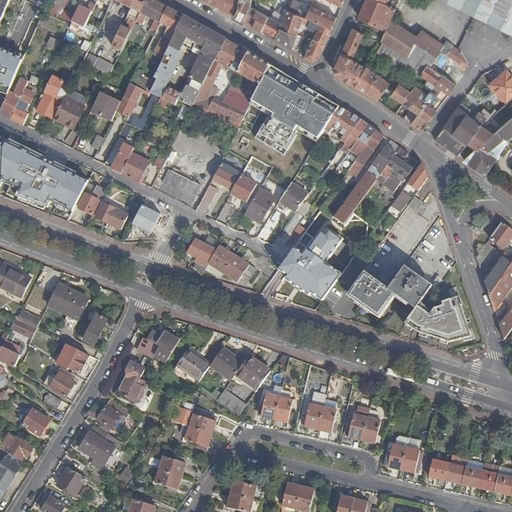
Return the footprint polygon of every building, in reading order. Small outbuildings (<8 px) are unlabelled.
[(0,0),(0,21),(2,22),(5,15),(11,0),(0,0)] [(66,0),(58,0),(55,5),(62,9),(66,0)] [(125,5),(115,0),(114,0),(113,2),(113,3),(123,9),(125,5)] [(138,0),(115,0),(125,5),(133,10),(138,0)] [(148,0),(138,0),(133,10),(129,17),(137,22),(148,0)] [(168,8),(153,0),(148,0),(137,22),(137,23),(142,26),(148,16),(156,20),(151,30),(157,32),(161,24),(168,8)] [(210,0),(210,3),(220,8),(223,0),(210,0)] [(223,0),(220,8),(234,16),(238,1),(238,0),(223,0)] [(238,1),(234,16),(244,21),(249,7),(251,0),(246,0),(244,3),(238,1)] [(366,0),(359,18),(376,26),(385,30),(386,30),(383,37),(381,41),(385,43),(379,53),(390,60),(396,64),(402,68),(404,66),(420,77),(421,75),(435,85),(450,95),(456,86),(431,67),(439,55),(441,52),(444,46),(421,31),(417,37),(391,21),(400,0),(366,0)] [(439,0),(472,16),(498,29),(511,35),(511,21),(498,14),(481,5),(483,0),(439,0)] [(511,0),(483,0),(481,5),(498,14),(511,21),(511,0)] [(296,2),(294,9),(303,12),(305,6),(296,2)] [(61,11),(62,9),(55,5),(52,14),(58,17),(61,11)] [(305,18),(310,7),(306,5),(301,16),(304,18),(305,18)] [(80,7),(73,23),(86,30),(88,24),(93,13),(80,7)] [(320,25),(331,30),(336,18),(310,7),(305,18),(311,21),(320,25)] [(185,16),(168,8),(161,24),(169,29),(156,52),(165,58),(185,16)] [(280,28),(297,35),(302,22),(304,18),(301,16),(287,10),(281,24),(280,28)] [(72,15),(61,11),(58,17),(69,21),(72,15)] [(180,95),(181,94),(164,86),(181,51),(181,50),(187,48),(201,55),(205,47),(212,31),(185,16),(165,58),(160,70),(158,69),(154,78),(153,81),(147,92),(150,94),(154,95),(161,98),(163,100),(175,106),(177,102),(180,95)] [(267,16),(263,29),(276,36),(280,28),(281,24),(267,16)] [(317,32),(320,25),(311,21),(308,25),(307,29),(317,32)] [(88,24),(86,30),(91,32),(95,34),(97,30),(98,30),(98,29),(88,24)] [(135,25),(133,30),(132,32),(129,39),(134,41),(140,28),(135,25)] [(313,40),(324,45),(331,30),(320,25),(317,32),(313,40)] [(383,34),(385,30),(376,26),(374,30),(383,34)] [(129,39),(132,32),(123,28),(113,48),(122,52),(129,39)] [(276,36),(275,40),(291,49),(297,35),(280,28),(276,36)] [(364,35),(354,28),(343,53),(353,59),(364,35)] [(186,106),(193,109),(198,99),(206,83),(227,40),(212,31),(205,47),(201,55),(198,61),(181,94),(180,95),(177,102),(186,106)] [(95,34),(91,32),(83,49),(88,52),(91,46),(95,37),(94,36),(95,34)] [(155,36),(148,32),(142,46),(149,49),(150,46),(155,36)] [(50,37),(46,45),(53,48),(57,40),(50,37)] [(365,66),(378,42),(372,39),(364,52),(366,53),(361,63),(365,66)] [(249,54),(227,40),(206,83),(198,99),(193,109),(216,119),(222,107),(223,105),(213,100),(218,91),(212,88),(224,65),(239,74),(249,54)] [(318,60),(324,45),(313,40),(305,57),(313,62),(318,60)] [(84,59),(84,60),(111,74),(114,67),(99,59),(102,52),(91,46),(88,52),(84,59)] [(10,49),(9,53),(17,56),(16,57),(23,61),(25,56),(10,49)] [(83,49),(82,49),(79,56),(84,59),(88,52),(83,49)] [(464,69),(467,65),(459,54),(453,49),(448,56),(464,69)] [(0,91),(2,92),(9,95),(10,92),(12,87),(23,61),(16,57),(17,56),(9,53),(5,51),(5,52),(0,50),(0,91)] [(353,59),(343,53),(335,70),(336,75),(361,89),(378,100),(391,83),(383,78),(390,70),(396,64),(390,60),(377,73),(365,66),(361,63),(353,59)] [(271,67),(249,54),(239,74),(261,86),(263,83),(271,67)] [(465,73),(439,55),(431,67),(456,86),(465,73)] [(396,64),(390,70),(397,75),(402,68),(396,64)] [(138,70),(131,84),(144,90),(147,92),(153,81),(154,78),(145,74),(146,72),(141,69),(140,71),(138,70)] [(339,109),(275,70),(255,109),(269,117),(256,139),(288,157),(301,135),(316,145),(325,132),(339,109)] [(511,76),(506,70),(490,84),(507,102),(511,97),(511,76)] [(7,99),(1,113),(13,118),(26,90),(28,85),(29,82),(23,78),(15,95),(10,92),(9,95),(7,99)] [(41,105),(38,111),(53,118),(62,100),(57,98),(61,88),(64,82),(55,78),(45,96),(44,95),(39,105),(41,105)] [(401,81),(399,84),(410,92),(413,89),(401,81)] [(131,84),(127,93),(126,95),(122,104),(118,111),(130,117),(144,90),(131,84)] [(242,89),(234,84),(231,90),(252,102),(256,97),(242,89)] [(391,95),(412,110),(427,94),(415,87),(413,89),(410,92),(399,84),(391,95)] [(37,89),(28,85),(26,90),(35,94),(37,89)] [(61,88),(57,98),(62,100),(63,101),(65,98),(68,91),(61,88)] [(68,91),(65,98),(83,107),(88,98),(69,89),(68,91)] [(35,94),(26,90),(13,118),(13,120),(23,126),(24,124),(29,114),(25,112),(29,104),(31,104),(35,94)] [(231,90),(223,105),(222,107),(245,117),(253,103),(252,102),(231,90)] [(427,94),(412,110),(419,114),(429,105),(437,95),(431,90),(427,94)] [(126,95),(119,92),(114,101),(122,104),(126,95)] [(111,98),(101,94),(92,112),(102,117),(111,98)] [(157,106),(161,98),(154,95),(150,103),(157,106)] [(62,104),(54,120),(72,129),(83,107),(65,98),(63,101),(62,104)] [(462,102),(435,140),(458,156),(467,143),(469,144),(481,125),(483,126),(499,112),(495,108),(490,113),(484,107),(473,118),(467,115),(471,108),(462,102)] [(419,114),(412,124),(419,129),(426,120),(430,122),(438,111),(429,105),(419,114)] [(181,114),(188,118),(193,109),(186,106),(181,114)] [(222,107),(216,119),(239,130),(245,117),(222,107)] [(361,122),(339,109),(325,132),(330,135),(334,130),(344,137),(341,141),(346,144),(352,136),(361,122)] [(136,119),(132,125),(144,132),(153,114),(147,112),(142,121),(136,119)] [(504,139),(507,141),(508,138),(511,135),(511,119),(497,133),(503,140),(504,139)] [(369,127),(361,122),(352,136),(356,140),(355,141),(358,143),(369,127)] [(128,123),(121,136),(126,138),(132,125),(128,123)] [(481,125),(469,144),(476,151),(495,134),(483,126),(481,125)] [(378,133),(369,127),(358,143),(360,144),(361,143),(367,147),(378,133)] [(384,137),(378,133),(367,147),(349,172),(356,176),(384,137)] [(476,151),(465,161),(484,174),(507,141),(504,139),(503,140),(497,133),(495,134),(476,151)] [(89,181),(0,136),(0,180),(2,182),(4,179),(19,187),(16,196),(48,208),(51,201),(73,212),(89,181)] [(93,147),(99,150),(104,139),(99,137),(93,147)] [(78,147),(85,150),(89,141),(81,139),(78,147)] [(113,171),(123,176),(130,161),(133,154),(136,148),(129,145),(124,153),(126,155),(124,158),(121,156),(114,169),(113,171)] [(377,181),(396,156),(387,149),(343,209),(336,218),(345,225),(346,224),(354,214),(377,181)] [(409,156),(400,149),(396,156),(377,181),(384,186),(386,184),(394,191),(401,182),(403,183),(413,170),(403,163),(409,156)] [(154,166),(162,170),(168,157),(161,153),(154,166)] [(123,176),(142,185),(147,176),(144,174),(149,163),(133,154),(130,161),(123,176)] [(345,162),(337,157),(334,161),(341,167),(345,162)] [(239,174),(221,163),(213,180),(230,190),(239,174)] [(428,181),(422,166),(408,185),(418,193),(428,181)] [(251,171),(247,168),(242,176),(242,177),(246,180),(251,171)] [(242,177),(232,195),(248,203),(257,186),(246,180),(242,177)] [(287,191),(280,203),(288,208),(297,214),(305,202),(310,195),(292,184),(287,191)] [(197,212),(205,216),(207,210),(218,191),(210,186),(197,212)] [(261,190),(246,215),(260,224),(275,199),(261,190)] [(79,208),(92,215),(100,202),(93,198),(94,195),(88,191),(79,208)] [(408,203),(400,196),(397,200),(405,207),(408,203)] [(423,205),(415,197),(409,206),(417,212),(423,205)] [(105,200),(96,218),(122,230),(131,213),(105,200)] [(228,221),(238,205),(229,200),(220,215),(228,221)] [(297,214),(286,229),(294,234),(300,226),(312,207),(305,202),(297,214)] [(288,208),(280,203),(277,208),(285,214),(288,208)] [(141,230),(149,233),(151,230),(153,231),(162,215),(146,207),(138,224),(142,226),(141,230)] [(336,218),(333,216),(323,209),(315,221),(337,237),(345,225),(336,218)] [(368,241),(376,230),(354,214),(346,224),(368,241)] [(505,250),(511,239),(511,230),(502,224),(491,240),(505,250)] [(288,242),(296,247),(307,231),(300,226),(288,242)] [(278,240),(286,245),(294,234),(286,229),(278,240)] [(205,268),(215,252),(197,241),(190,254),(198,258),(196,263),(205,268)] [(288,275),(301,286),(324,255),(309,244),(288,275)] [(301,286),(323,301),(357,255),(358,253),(348,245),(334,263),(324,255),(301,286)] [(476,259),(479,266),(492,249),(487,245),(476,259)] [(226,250),(220,247),(210,264),(224,273),(235,256),(229,252),(226,250)] [(244,262),(235,256),(224,273),(239,283),(243,277),(249,281),(257,271),(247,265),(244,262)] [(484,279),(489,295),(500,281),(511,264),(501,256),(494,264),(491,262),(487,268),(490,271),(484,279)] [(511,263),(511,264),(500,281),(489,295),(495,312),(509,291),(511,287),(511,263)] [(207,269),(221,279),(224,273),(210,264),(207,269)] [(0,270),(0,287),(22,299),(32,279),(3,265),(0,270)] [(429,285),(405,268),(390,290),(398,295),(416,309),(431,286),(429,285)] [(350,297),(380,318),(398,295),(390,290),(388,291),(366,275),(350,297)] [(434,288),(440,280),(436,277),(429,285),(431,286),(434,288)] [(89,300),(59,285),(48,306),(67,316),(79,321),(89,300)] [(463,294),(447,299),(447,302),(442,305),(436,312),(423,304),(408,323),(422,332),(454,341),(478,334),(463,294)] [(511,310),(504,322),(500,326),(505,340),(511,330),(511,310)] [(41,320),(22,311),(17,320),(36,330),(41,320)] [(67,316),(64,323),(75,328),(79,321),(67,316)] [(15,320),(11,328),(32,340),(36,330),(17,320),(15,320)] [(85,342),(95,346),(104,328),(94,323),(85,342)] [(160,348),(169,332),(167,331),(163,337),(153,331),(147,341),(160,348)] [(167,364),(182,340),(169,332),(160,348),(154,357),(167,364)] [(3,345),(17,354),(20,348),(6,340),(3,345)] [(147,341),(145,340),(138,351),(153,359),(154,357),(160,348),(147,341)] [(0,350),(0,359),(15,368),(21,356),(17,354),(3,345),(0,350)] [(245,364),(224,348),(211,365),(210,367),(231,382),(235,377),(245,364)] [(178,366),(199,382),(210,367),(211,365),(189,349),(178,366)] [(81,374),(89,356),(80,351),(77,356),(73,354),(69,362),(73,364),(71,369),(81,374)] [(257,392),(270,374),(249,358),(245,364),(235,377),(257,392)] [(137,403),(148,382),(141,379),(146,370),(133,363),(128,373),(130,377),(121,395),(137,403)] [(51,388),(66,398),(75,383),(73,381),(74,378),(68,375),(67,377),(60,373),(56,380),(51,388)] [(50,376),(44,384),(51,388),(56,380),(50,376)] [(282,390),(283,387),(275,386),(273,391),(268,391),(267,394),(280,398),(282,390)] [(280,398),(294,401),(295,394),(282,390),(280,398)] [(217,401),(239,416),(247,406),(224,391),(217,401)] [(8,405),(12,395),(7,392),(2,400),(2,401),(8,405)] [(57,409),(63,402),(49,394),(44,401),(57,409)] [(262,417),(275,421),(280,398),(267,394),(264,407),(260,406),(258,414),(262,414),(262,417)] [(325,401),(326,398),(315,395),(312,405),(324,408),(325,401)] [(280,398),(275,421),(288,424),(289,421),(292,422),(294,414),(291,414),(294,401),(280,398)] [(130,413),(111,400),(98,421),(103,424),(100,429),(108,434),(111,429),(114,431),(123,417),(126,419),(130,413)] [(324,408),(335,411),(337,403),(325,401),(324,408)] [(305,427),(319,431),(324,408),(312,405),(310,405),(307,417),(304,416),(302,424),(306,425),(305,427)] [(368,419),(370,410),(359,407),(357,416),(354,416),(351,430),(349,437),(362,441),(368,419)] [(324,408),(319,431),(332,434),(332,431),(336,432),(338,425),(334,424),(337,411),(335,411),(324,408)] [(195,415),(191,428),(212,435),(216,422),(214,421),(215,418),(206,415),(207,414),(196,410),(195,415)] [(379,412),(370,410),(368,419),(381,422),(382,417),(379,415),(379,412)] [(24,426),(41,437),(50,422),(33,411),(24,426)] [(368,419),(362,441),(376,444),(376,441),(380,442),(382,435),(378,434),(381,422),(368,419)] [(100,429),(95,425),(80,450),(105,465),(120,442),(108,434),(100,429)] [(189,435),(191,428),(182,425),(180,433),(184,434),(189,435)] [(208,448),(212,435),(191,428),(189,435),(187,441),(199,445),(198,448),(205,451),(205,447),(208,448)] [(10,434),(1,449),(9,454),(21,462),(24,457),(27,459),(34,449),(10,434)] [(407,449),(409,440),(400,437),(397,439),(395,446),(390,445),(385,465),(389,466),(389,468),(401,471),(407,449)] [(409,440),(407,449),(418,451),(419,446),(416,446),(418,441),(409,439),(409,440)] [(418,451),(407,449),(401,471),(415,474),(421,452),(418,451)] [(9,454),(6,459),(18,467),(21,462),(9,454)] [(467,461),(468,460),(452,456),(450,464),(466,468),(467,461)] [(160,471),(182,478),(186,464),(184,463),(185,460),(179,458),(178,461),(165,457),(160,471)] [(0,490),(4,493),(5,494),(21,469),(18,467),(6,459),(0,468),(0,490)] [(430,478),(446,481),(450,464),(434,461),(430,478)] [(482,472),(484,464),(467,461),(466,468),(482,472)] [(450,464),(446,481),(462,485),(466,468),(450,464)] [(500,468),(484,464),(482,472),(478,489),(494,492),(500,468)] [(511,490),(511,470),(500,467),(500,468),(494,492),(511,496),(511,490)] [(87,479),(69,468),(58,486),(76,496),(87,479)] [(118,480),(125,486),(135,472),(127,468),(118,480)] [(466,468),(462,485),(478,489),(482,472),(466,468)] [(178,491),(182,478),(160,471),(156,484),(178,491)] [(123,489),(125,486),(118,480),(116,484),(123,489)] [(235,482),(232,495),(253,500),(256,487),(235,482)] [(296,510),(301,487),(288,484),(287,487),(283,487),(282,493),(285,495),(283,507),(296,510)] [(310,511),(315,491),(301,487),(296,510),(306,511),(310,511)] [(250,511),(253,500),(232,495),(228,508),(244,511),(250,511)] [(43,511),(62,511),(66,506),(51,497),(43,511)] [(351,511),(354,500),(341,497),(337,511),(351,511)] [(130,511),(154,511),(155,507),(134,500),(130,511)] [(368,504),(354,500),(351,511),(370,511),(371,507),(368,506),(368,504)]
